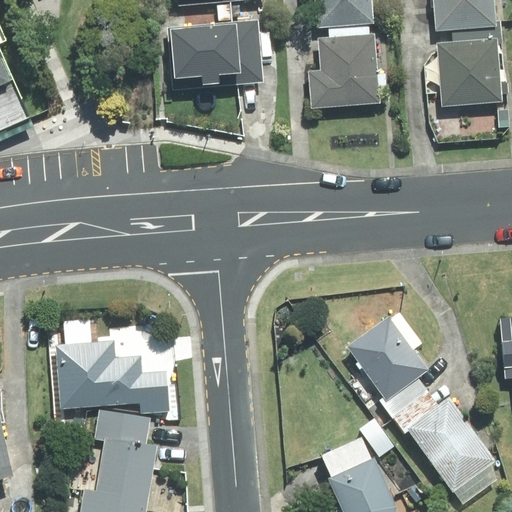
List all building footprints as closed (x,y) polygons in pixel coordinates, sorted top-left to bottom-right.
[(378,0),(317,0),(320,26),(380,22),(378,0)] [(490,35),(488,0),(425,0),(427,38),(490,35)] [(267,19),(174,24),(177,88),(270,83),(267,19)] [(0,127),(37,111),(0,28),(0,127)] [(382,29),(324,33),(327,65),(314,66),(317,106),(387,101),(382,29)] [(494,110),(491,41),(432,43),(435,113),(494,110)] [(457,393),(440,405),(420,376),(432,368),(420,349),(429,343),(406,309),(353,345),(387,397),(382,401),(405,436),(415,429),(463,502),(509,472),(457,393)] [(511,320),(490,323),(497,384),(509,383),(511,412),(511,411),(511,320)] [(147,368),(145,338),(88,340),(88,325),(60,326),(62,405),(146,402),(146,409),(175,408),(174,367),(147,368)] [(0,477),(22,472),(0,385),(0,477)] [(85,511),(151,511),(163,442),(153,441),(158,413),(103,404),(96,450),(82,448),(76,484),(90,486),(85,511)] [(383,415),(363,426),(367,434),(379,456),(399,446),(383,415)] [(379,456),(367,434),(324,459),(348,511),(404,511),(405,506),(379,456)]
